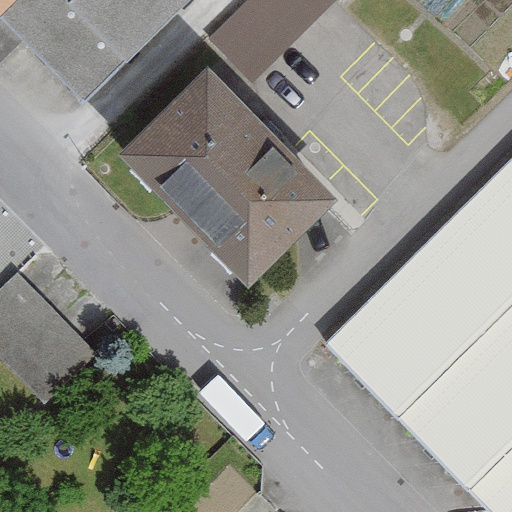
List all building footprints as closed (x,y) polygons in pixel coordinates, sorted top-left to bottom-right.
[(89,107),(197,0),(0,0),(0,62),(23,40),(89,107)] [(346,0),(250,0),(212,40),(262,88),(346,0)] [(346,203),(220,74),(132,160),(258,288),(346,203)] [(511,511),(511,163),(326,346),(490,511),(511,511)] [(14,270),(0,284),(0,348),(46,393),(93,345),(14,270)]
